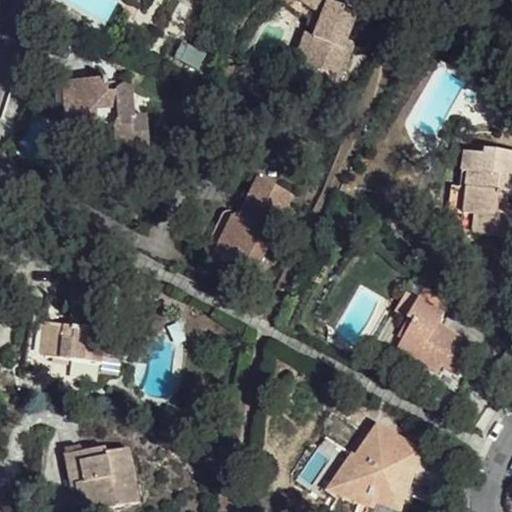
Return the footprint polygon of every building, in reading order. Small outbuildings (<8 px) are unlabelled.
[(343,52),(346,43),(356,17),(329,6),(331,0),(289,0),(323,18),(320,27),(302,70),(338,84),(351,55),(343,52)] [(293,66),(302,70),(320,27),(311,22),(293,66)] [(354,46),(346,43),(343,52),(351,55),(354,46)] [(130,90),(122,82),(122,91),(111,92),(110,77),(63,81),(64,111),(75,110),(77,120),(101,120),(113,128),(113,135),(116,161),(138,159),(138,154),(150,152),(146,117),(133,118),(130,90)] [(122,91),(122,82),(110,77),(111,92),(122,91)] [(72,138),(113,135),(113,128),(101,120),(77,120),(75,110),(64,111),(67,132),(72,138)] [(511,222),(509,222),(511,207),(511,208),(506,207),(508,197),(511,197),(511,156),(487,153),(485,159),(466,156),(463,175),(469,176),(465,197),(459,197),(457,215),(463,216),(460,234),(511,242),(511,239),(511,222)] [(469,176),(463,175),(461,188),(453,189),(446,232),(460,234),(463,216),(457,215),(459,197),(465,197),(469,176)] [(240,255),(260,265),(293,198),(260,181),(239,221),(233,219),(216,253),(237,263),(240,255)] [(252,281),(260,265),(240,255),(237,263),(233,272),(252,281)] [(75,282),(72,306),(93,308),(90,330),(69,329),(52,326),(48,359),(104,367),(105,362),(122,364),(125,336),(113,334),(120,289),(75,282)] [(420,303),(447,318),(453,307),(428,290),(420,303)] [(408,322),(420,303),(409,296),(397,315),(408,322)] [(441,328),(447,318),(420,303),(408,322),(414,325),(403,344),(428,359),(423,369),(440,378),(444,371),(459,381),(476,351),(441,328)] [(93,308),(72,306),(69,329),(90,330),(93,308)] [(420,372),(423,369),(428,359),(403,344),(414,325),(408,322),(388,354),(420,372)] [(511,385),(511,354),(510,352),(494,373),(511,385)] [(344,494),(377,507),(379,501),(394,511),(400,511),(423,452),(407,447),(380,428),(358,461),(363,464),(344,494)] [(104,501),(105,511),(141,505),(131,450),(111,454),(108,455),(107,450),(67,458),(76,511),(83,511),(82,506),(104,501)] [(370,511),(375,511),(377,507),(344,494),(363,464),(358,461),(351,455),(325,495),(370,511)] [(83,511),(105,511),(104,501),(82,506),(83,511)]
